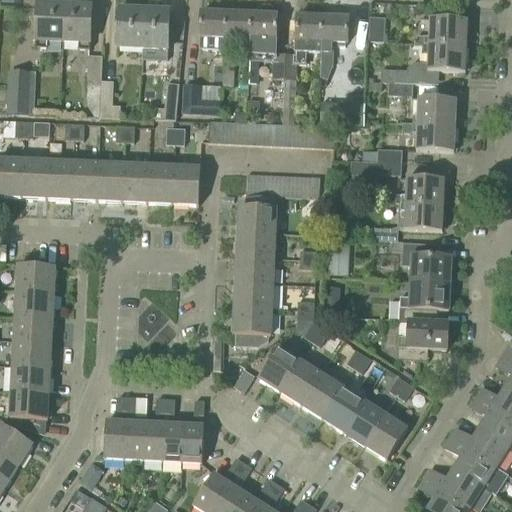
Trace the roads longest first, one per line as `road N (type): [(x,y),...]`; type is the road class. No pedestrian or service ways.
road 1 (residential): [(395,511),(487,359),(484,287),(509,266)]
road 2 (residential): [(385,511),(234,420),(203,388)]
road 3 (residential): [(114,259),(208,263),(203,388)]
road 4 (residential): [(108,382),(31,511)]
road 5 (residential): [(0,232),(98,236),(114,259)]
road 6 (residential): [(114,259),(108,382)]
